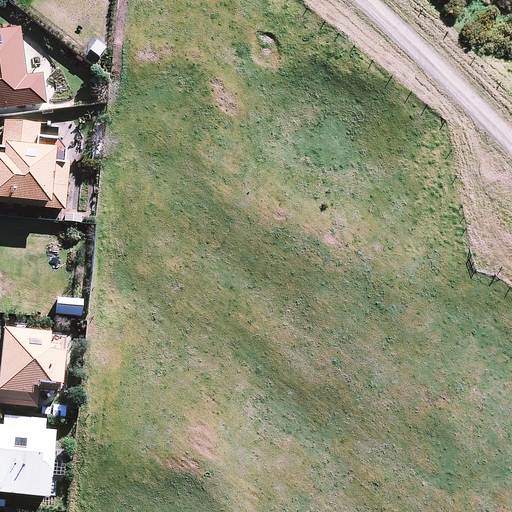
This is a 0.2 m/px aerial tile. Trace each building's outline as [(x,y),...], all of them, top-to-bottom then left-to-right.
[(0,111),(46,107),(42,76),(26,77),(20,29),(0,31),(0,111)] [(39,126),(4,124),(2,150),(0,149),(0,203),(45,205),(45,210),(65,210),(67,167),(62,167),(63,152),(63,145),(38,144),(39,126)] [(68,229),(11,224),(10,236),(67,241),(68,229)] [(68,338),(5,331),(0,370),(0,406),(37,411),(40,385),(63,387),(68,338)] [(0,494),(49,499),(54,434),(45,433),(46,421),(4,417),(3,429),(0,428),(0,494)]
